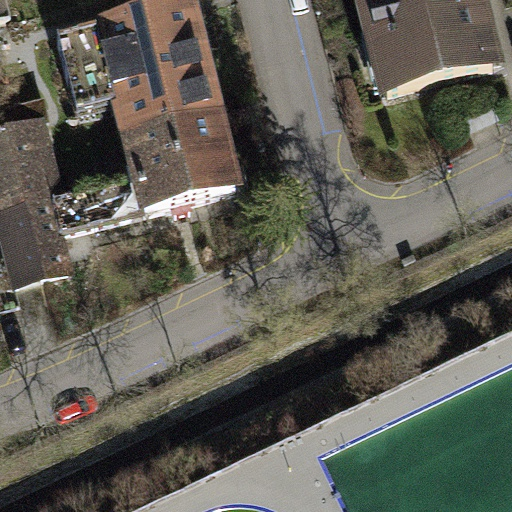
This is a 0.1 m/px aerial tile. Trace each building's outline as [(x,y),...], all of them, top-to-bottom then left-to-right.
[(16,0),(0,0),(0,30),(23,25),(16,0)] [(496,74),(477,0),(365,0),(390,100),(496,74)] [(109,83),(126,150),(220,126),(192,17),(60,50),(71,92),(109,83)] [(238,201),(220,126),(126,150),(146,223),(238,201)] [(10,136),(29,214),(53,208),(34,130),(10,136)] [(0,138),(0,197),(6,220),(29,214),(10,136),(0,138)] [(124,191),(53,208),(29,214),(46,285),(69,279),(60,243),(132,225),(124,191)] [(46,285),(29,214),(6,220),(1,221),(18,292),(46,285)]
